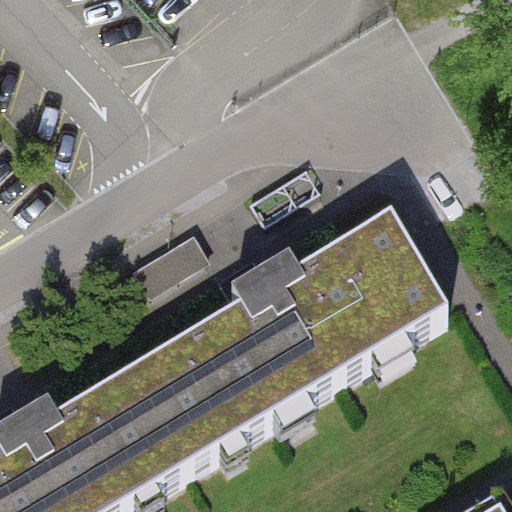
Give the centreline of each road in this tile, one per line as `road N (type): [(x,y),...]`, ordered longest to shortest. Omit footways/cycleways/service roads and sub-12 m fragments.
road 1 (unclassified): [(0,294),(364,79)]
road 2 (track): [(364,79),(495,0)]
